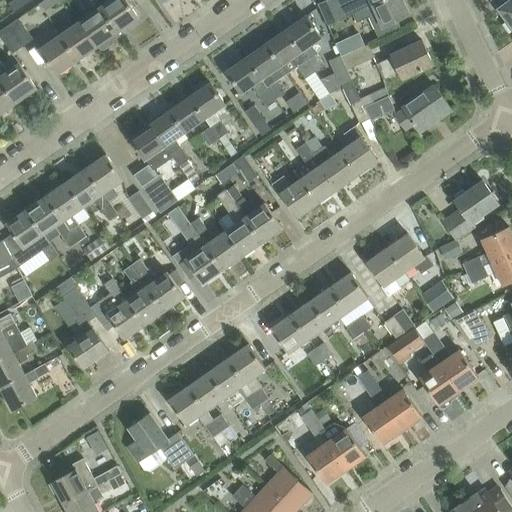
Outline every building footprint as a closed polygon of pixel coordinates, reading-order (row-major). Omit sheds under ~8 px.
[(14,12),(30,0),(14,0),(9,4),(14,12)] [(44,12),(60,0),(45,0),(39,4),(44,12)] [(92,13),(80,21),(98,46),(99,45),(101,49),(104,49),(112,43),(113,41),(110,37),(118,32),(100,7),(95,0),(91,0),(89,2),(92,13)] [(126,0),(110,0),(100,7),(118,32),(139,18),(130,5),(126,0)] [(328,24),(352,13),(380,0),(357,0),(340,8),(336,0),(328,0),(319,5),(328,24)] [(383,27),(409,14),(402,0),(380,0),(352,13),(357,23),(370,17),(369,15),(376,12),(383,27)] [(504,22),(511,32),(511,31),(511,0),(501,10),(508,20),(504,22)] [(306,16),(286,30),(315,72),(325,65),(311,44),(321,37),(306,16)] [(17,21),(7,28),(21,48),(31,41),(17,21)] [(80,21),(60,35),(77,61),(98,46),(80,21)] [(0,39),(11,55),(21,48),(7,28),(0,32),(0,39)] [(286,30),(266,44),(287,73),(297,66),(305,79),(315,72),(286,30)] [(359,34),(336,44),(341,55),(347,70),(375,57),(369,44),(364,46),(359,34)] [(60,35),(39,50),(57,75),(77,61),(60,35)] [(403,78),(434,64),(423,40),(392,54),(393,57),(377,64),(384,79),(400,72),(403,78)] [(266,44),(246,58),(261,79),(267,87),(276,99),(285,93),(277,80),(287,73),(266,44)] [(352,79),(347,70),(341,55),(329,61),(340,85),(341,84),(351,79),(352,79)] [(1,58),(0,58),(0,79),(16,103),(37,88),(19,63),(9,70),(1,58)] [(246,58),(226,72),(242,93),(261,79),(246,58)] [(0,79),(0,114),(16,103),(0,79)] [(360,123),(370,118),(361,99),(351,79),(341,84),(360,123)] [(219,139),(232,157),(238,152),(225,134),(229,132),(216,113),(226,105),(211,83),(190,97),(205,120),(210,127),(219,139)] [(325,85),(315,92),(320,99),(330,92),(325,85)] [(404,109),(396,115),(405,127),(413,121),(420,131),(451,109),(435,85),(403,108),(404,109)] [(267,87),(257,94),(266,106),(276,99),(267,87)] [(361,99),(370,118),(371,120),(395,109),(389,96),(385,87),(361,99)] [(190,97),(171,111),(186,133),(205,120),(190,97)] [(322,102),(312,109),(317,115),(326,109),(322,102)] [(176,140),(186,133),(171,111),(151,125),(173,157),(180,166),(181,165),(187,161),(190,159),(176,140)] [(271,129),(266,121),(257,127),(262,135),(271,129)] [(154,171),(173,157),(151,125),(131,138),(154,171)] [(219,139),(210,127),(201,133),(209,146),(219,139)] [(352,144),(341,151),(358,176),(378,162),(361,137),(363,135),(357,127),(345,135),(352,144)] [(338,189),(358,176),(341,151),(332,157),(325,147),(322,149),(314,138),(306,143),(338,189)] [(318,203),(338,189),(306,143),(297,150),(312,171),(301,178),(318,203)] [(106,155),(87,169),(104,194),(109,201),(119,194),(114,187),(124,180),(106,155)] [(247,183),(258,176),(244,155),(216,175),(222,184),(239,172),(247,183)] [(181,165),(180,166),(188,179),(192,184),(200,179),(187,161),(181,165)] [(84,208),(95,200),(110,221),(118,214),(109,201),(104,194),(87,169),(67,182),(84,208)] [(160,174),(142,187),(160,213),(178,200),(160,174)] [(318,203),(301,178),(291,186),(284,176),(272,184),(279,194),(281,193),(299,217),(318,203)] [(460,209),(443,221),(457,240),(474,227),(471,223),(498,203),(482,180),(454,200),(460,209)] [(79,242),(87,236),(73,216),(84,208),(67,182),(47,196),(79,242)] [(225,190),(217,196),(229,213),(228,214),(236,225),(226,232),(243,256),(263,242),(235,204),(225,190)] [(139,191),(128,198),(143,219),(153,211),(139,191)] [(45,197),(28,209),(45,235),(49,241),(60,233),(70,248),(79,242),(47,196),(45,197)] [(244,197),(235,204),(263,242),(282,228),(265,204),(254,212),(244,197)] [(178,207),(169,214),(189,242),(188,246),(173,257),(190,280),(196,275),(203,284),(223,270),(206,246),(198,236),(190,224),(178,207)] [(12,233),(2,241),(13,260),(18,268),(29,260),(43,250),(51,262),(59,256),(49,241),(45,235),(28,209),(25,211),(6,224),(12,233)] [(153,211),(143,219),(145,222),(156,215),(153,211)] [(199,218),(190,224),(198,236),(207,229),(199,218)] [(124,223),(117,227),(124,237),(130,232),(124,223)] [(132,232),(136,242),(150,238),(146,227),(132,232)] [(482,240),(487,252),(463,264),(468,274),(511,253),(511,233),(510,228),(482,240)] [(226,232),(206,246),(223,270),(243,256),(226,232)] [(387,247),(405,273),(415,266),(421,275),(434,266),(427,256),(424,258),(407,233),(387,247)] [(103,235),(93,241),(101,253),(111,246),(103,235)] [(87,236),(79,242),(81,245),(89,240),(87,236)] [(0,266),(13,260),(2,241),(0,241),(0,266)] [(457,241),(440,248),(446,261),(462,253),(457,241)] [(405,273),(387,247),(367,261),(384,286),(381,288),(388,298),(400,290),(394,281),(405,273)] [(511,253),(468,274),(472,283),(496,272),(502,286),(511,281),(511,253)] [(167,273),(158,280),(150,268),(148,269),(141,258),(132,265),(164,312),(184,298),(177,287),(185,281),(176,269),(168,274),(167,273)] [(13,260),(0,266),(0,276),(18,268),(13,260)] [(70,263),(66,267),(72,276),(81,269),(77,264),(70,263)] [(132,265),(124,270),(132,281),(131,282),(138,293),(128,300),(127,301),(144,326),(164,312),(132,265)] [(351,272),(331,286),(348,311),(368,297),(351,272)] [(87,322),(97,316),(91,307),(70,278),(57,287),(81,323),(73,328),(80,338),(67,347),(82,369),(107,351),(87,322)] [(101,300),(91,307),(97,316),(107,330),(114,325),(124,339),(144,326),(127,301),(128,300),(113,278),(104,284),(112,295),(111,296),(118,307),(110,313),(101,300)] [(442,282),(423,295),(435,313),(455,299),(442,282)] [(331,286),(311,300),(328,325),(348,311),(331,286)] [(311,300),(291,314),(308,339),(328,325),(311,300)] [(454,304),(446,310),(453,319),(461,314),(454,304)] [(403,309),(394,316),(407,333),(414,328),(416,327),(403,309)] [(474,309),(453,320),(474,350),(493,336),(474,309)] [(0,359),(27,344),(11,313),(0,319),(0,359)] [(511,313),(493,322),(504,345),(511,341),(511,313)] [(291,314),(271,328),(288,353),(308,339),(291,314)] [(364,315),(355,321),(363,332),(371,326),(364,315)] [(394,316),(384,322),(397,340),(407,333),(394,316)] [(416,327),(414,328),(422,340),(433,332),(425,320),(416,327)] [(355,321),(347,327),(355,338),(363,332),(355,321)] [(397,340),(387,346),(400,364),(411,356),(407,351),(422,340),(414,328),(407,333),(397,340)] [(0,359),(0,388),(25,375),(25,374),(20,364),(29,359),(28,355),(38,349),(34,341),(28,345),(27,344),(0,359)] [(324,343),(315,349),(323,360),(331,354),(324,343)] [(250,344),(230,358),(247,382),(254,392),(262,403),(269,398),(270,398),(262,387),(255,376),(267,368),(250,344)] [(459,351),(451,357),(443,346),(432,354),(459,392),(479,378),(459,351)] [(315,349),(307,355),(315,366),(323,360),(315,349)] [(439,406),(459,392),(432,354),(422,361),(429,372),(420,379),(439,406)] [(230,358),(209,372),(227,396),(238,388),(246,399),(253,409),(262,403),(254,392),(247,382),(230,358)] [(362,374),(368,370),(372,367),(367,360),(358,367),(362,374)] [(49,371),(45,363),(25,374),(25,375),(0,388),(13,411),(38,397),(30,383),(49,371)] [(362,374),(358,377),(365,387),(375,380),(368,370),(362,374)] [(209,372),(189,386),(207,410),(227,396),(209,372)] [(375,380),(365,387),(371,397),(382,390),(375,380)] [(189,386),(169,400),(187,424),(198,416),(205,426),(213,437),(221,431),(214,420),(207,410),(189,386)] [(423,417),(404,390),(383,404),(402,431),(423,417)] [(402,431),(383,404),(363,418),(382,446),(402,431)] [(306,413),(301,416),(308,426),(319,419),(315,414),(312,409),(306,413)] [(323,409),(315,414),(319,419),(322,424),(329,419),(323,409)] [(187,460),(193,456),(177,434),(168,441),(150,415),(129,429),(136,440),(127,447),(138,463),(159,448),(174,469),(187,460)] [(222,415),(214,420),(221,431),(230,426),(222,415)] [(319,419),(308,426),(314,435),(315,436),(321,432),(328,443),(326,444),(346,471),(366,457),(345,429),(333,423),(325,429),(322,424),(319,419)] [(317,450),(306,458),(326,486),(346,471),(326,444),(328,443),(321,432),(315,436),(314,435),(309,439),(317,450)] [(266,461),(275,469),(280,463),(271,455),(266,461)] [(193,456),(187,460),(195,472),(201,468),(193,456)] [(75,470),(52,482),(64,504),(109,480),(119,475),(121,473),(117,466),(94,478),(83,458),(72,464),(75,470)] [(285,467),(268,485),(297,511),(314,493),(285,467)] [(119,475),(109,480),(109,481),(113,488),(123,482),(119,475)] [(109,480),(64,504),(68,511),(99,511),(94,501),(104,496),(102,493),(113,488),(109,480)] [(244,485),(238,491),(248,499),(253,493),(244,485)] [(268,485),(252,503),(262,511),(296,511),(297,511),(268,485)] [(477,493),(466,500),(474,511),(511,511),(511,506),(501,490),(490,497),(485,489),(477,494),(477,493)] [(238,491),(233,496),(242,505),(248,499),(238,491)] [(474,511),(466,500),(455,508),(456,509),(451,511),(474,511)] [(262,511),(252,503),(243,511),(262,511)]
